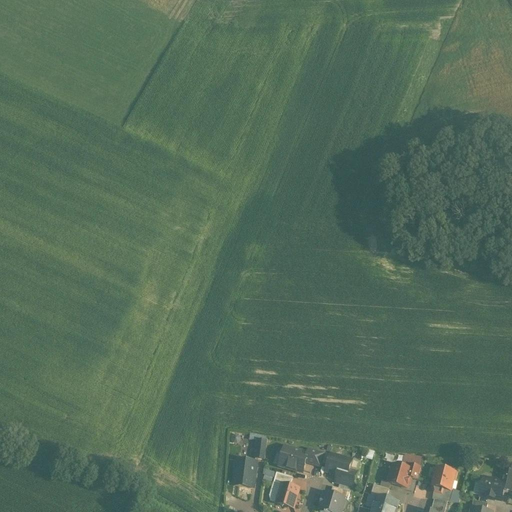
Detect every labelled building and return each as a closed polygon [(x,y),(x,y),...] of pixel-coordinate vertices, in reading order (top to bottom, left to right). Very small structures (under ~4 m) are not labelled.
[(267,443),(257,442),(255,460),(265,461),(267,443)] [(308,455),(285,449),(282,457),(284,460),(282,468),(296,472),(303,474),(306,464),(308,455)] [(326,453),(309,451),(308,455),(306,464),(321,468),(326,453)] [(352,462),(331,456),(326,473),(337,476),(347,479),(349,472),(352,462)] [(424,459),(416,458),(414,467),(410,467),(409,471),(412,472),(410,479),(418,481),(424,459)] [(256,464),(237,461),(234,487),(253,490),(256,464)] [(409,471),(393,466),(388,484),(407,490),(408,486),(409,486),(410,482),(410,481),(410,479),(412,472),(409,471)] [(445,470),(439,469),(438,470),(437,470),(432,487),(433,487),(450,492),(451,491),(455,475),(446,472),(445,470)] [(357,474),(349,472),(347,479),(337,476),(335,483),(353,488),(357,474)] [(511,473),(503,472),(501,484),(505,484),(503,490),(511,492),(511,473)] [(293,479),(277,474),(274,484),(282,486),(290,488),(293,479)] [(501,484),(484,480),(480,497),(498,501),(500,495),(503,493),(503,490),(505,484),(501,484)] [(290,488),(282,486),(276,505),(294,510),(299,491),(290,488)] [(389,491),(374,486),(371,497),(377,498),(386,500),(389,491)] [(450,492),(433,487),(435,491),(434,494),(432,501),(434,502),(447,503),(450,504),(453,492),(451,491),(450,492)] [(350,494),(333,489),(331,496),(345,500),(345,501),(348,501),(350,494)] [(331,496),(326,495),(324,501),(322,501),(321,506),(321,507),(319,511),(339,511),(340,510),(342,510),(345,501),(345,500),(331,496)] [(386,500),(377,498),(372,511),(395,511),(398,504),(386,500)] [(445,511),(447,503),(434,502),(431,511),(445,511)] [(486,511),(488,505),(473,502),(472,509),(483,511),(486,511)]
